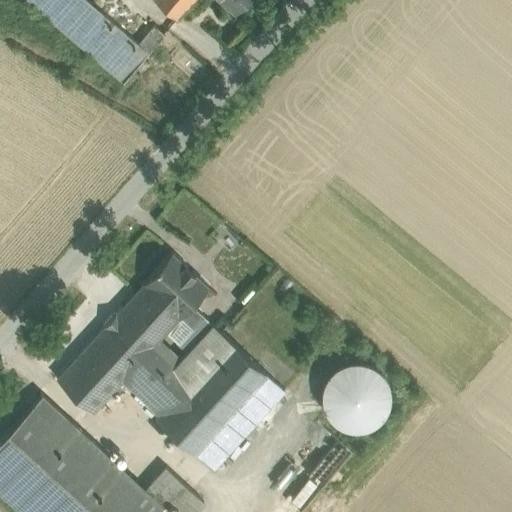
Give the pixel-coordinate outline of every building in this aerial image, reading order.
[(125,30),(89,0),(27,0),(99,60),(125,30)] [(157,0),(178,17),(191,0),(157,0)] [(246,0),(221,0),(235,12),(246,0)] [(139,42),(125,30),(99,60),(124,81),(165,32),(154,23),(139,42)] [(208,285),(172,251),(145,281),(180,314),(191,302),(208,285)] [(266,372),(191,302),(180,314),(145,281),(57,377),(93,410),(123,377),(159,412),(152,420),(153,420),(157,416),(195,450),(266,372)] [(388,405),(390,394),(388,382),(382,372),(373,364),(362,360),(350,360),(339,364),(330,371),(324,382),(322,393),(324,405),(330,415),(339,423),(350,427),(362,427),(373,423),(382,415),(388,405)] [(284,388),(266,372),(195,450),(212,467),(284,388)] [(145,487),(42,393),(29,407),(133,501),(145,487)] [(133,501),(29,407),(6,432),(94,511),(144,511),(133,501)] [(94,511),(6,432),(0,438),(0,489),(24,511),(94,511)] [(145,487),(133,501),(144,511),(158,511),(185,483),(166,465),(145,487)] [(185,483),(158,511),(192,511),(203,499),(185,483)]
